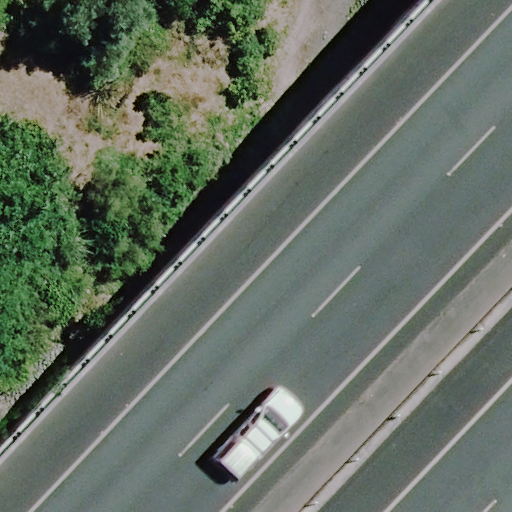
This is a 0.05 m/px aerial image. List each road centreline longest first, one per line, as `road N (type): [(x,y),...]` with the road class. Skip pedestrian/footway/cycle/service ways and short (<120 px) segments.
road 1 (track): [(443,511),(255,279),(258,77),(303,0)]
road 2 (motorway): [(147,511),(511,81)]
